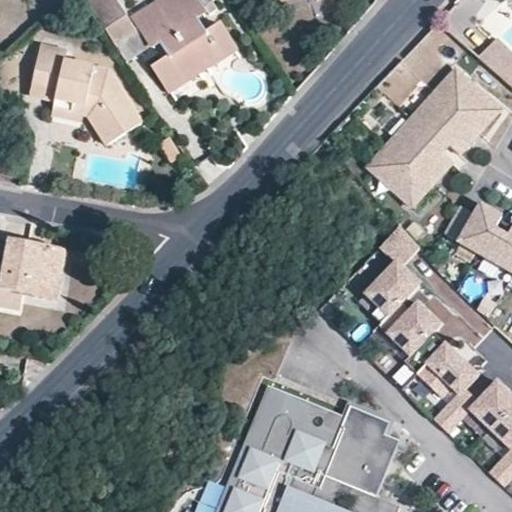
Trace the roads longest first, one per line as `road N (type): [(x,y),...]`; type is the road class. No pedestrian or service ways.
road 1 (residential): [(418,0),(187,252)]
road 2 (residential): [(187,252),(0,444)]
road 3 (residential): [(0,203),(147,233),(187,252)]
